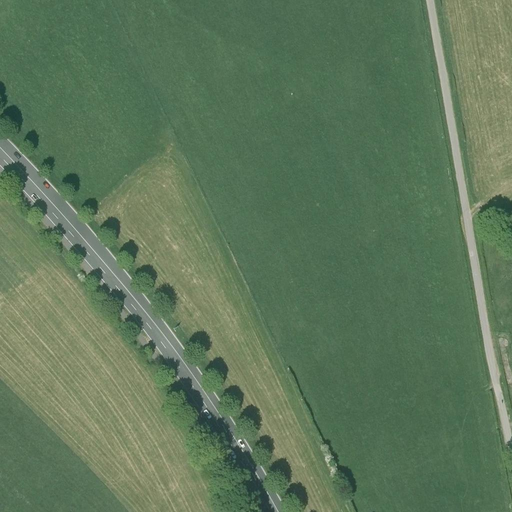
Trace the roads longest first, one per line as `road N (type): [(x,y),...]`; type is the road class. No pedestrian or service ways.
road 1 (track): [(511,459),(431,0)]
road 2 (primary): [(0,151),(136,304),(273,511)]
